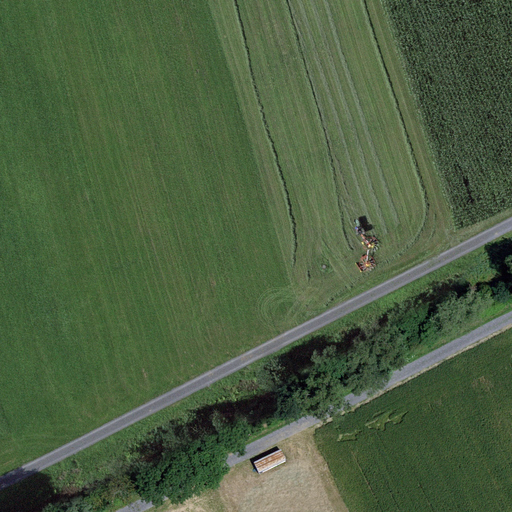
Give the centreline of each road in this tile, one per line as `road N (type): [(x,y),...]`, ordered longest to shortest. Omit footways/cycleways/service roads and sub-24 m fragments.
road 1 (track): [(0,484),(511,221)]
road 2 (track): [(511,316),(131,511)]
